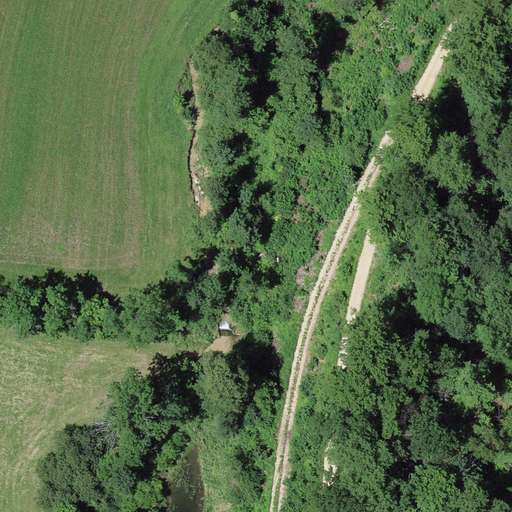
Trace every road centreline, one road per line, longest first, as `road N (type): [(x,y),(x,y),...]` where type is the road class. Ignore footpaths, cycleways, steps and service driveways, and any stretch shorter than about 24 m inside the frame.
road 1 (track): [(472,0),(419,100),(371,233),(325,511)]
road 2 (track): [(278,511),(298,356),(324,275),(397,125),(419,100)]
